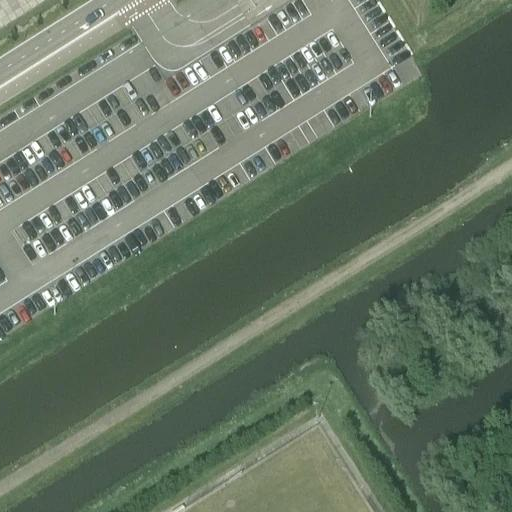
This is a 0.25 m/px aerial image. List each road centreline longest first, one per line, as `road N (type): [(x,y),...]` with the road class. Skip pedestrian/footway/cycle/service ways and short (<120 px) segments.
road 1 (track): [(0,487),(511,166)]
road 2 (secondary): [(113,0),(0,71)]
